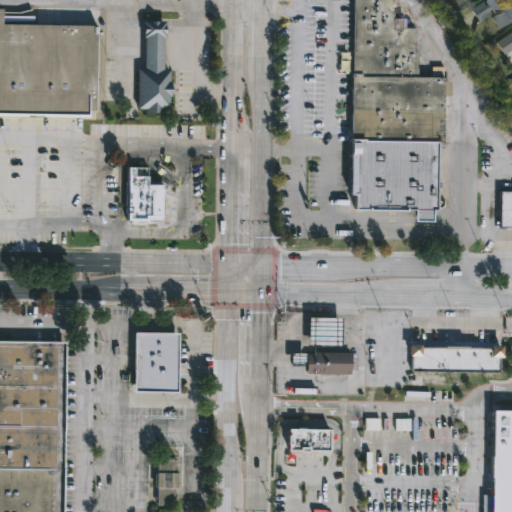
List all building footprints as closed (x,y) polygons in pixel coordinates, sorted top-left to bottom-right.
[(352,0),(351,76),(360,76),(360,79),(417,79),(418,36),(413,31),(405,31),(405,20),(393,20),(393,0),(352,0)] [(507,0),(511,7),(511,20),(499,28),(491,14),(478,22),(470,8),(483,0),(507,0)] [(0,118),(87,119),(87,112),(93,112),(94,28),(33,28),(33,24),(0,23),(0,118)] [(149,25),(148,72),(142,72),(141,111),(148,111),(148,115),(166,115),(166,112),(173,112),(174,73),(166,73),(167,25),(149,25)] [(495,42),(511,31),(511,64),(510,66),(495,42)] [(417,79),(360,79),(360,76),(351,76),(350,76),(349,142),(434,143),(442,143),(443,97),(450,97),(451,83),(443,83),(443,80),(417,79)] [(434,143),(349,142),(346,142),(345,197),(353,197),(352,211),(412,212),(412,223),(430,223),(430,213),(433,213),(434,143)] [(124,183),(127,183),(127,169),(148,169),(148,184),(163,184),(162,222),(127,222),(127,215),(124,215),(124,183)] [(511,194),(499,194),(499,229),(511,229),(511,194)] [(306,355),(339,355),(339,320),(306,320),(306,355)] [(133,335),(133,393),(176,394),(176,335),(133,335)] [(499,374),(412,373),(412,349),(417,349),(417,343),(499,344),(499,374)] [(0,511),(0,344),(62,345),(60,511),(0,511)] [(349,355),(339,355),(306,355),(306,375),(349,375),(349,355)] [(303,356),(289,356),(289,367),(303,367),(303,356)] [(477,511),(477,496),(489,495),(490,410),(511,410),(511,511),(477,511)] [(286,431),(330,432),(329,455),(285,454),(286,431)] [(157,476),(157,460),(175,460),(175,476),(177,476),(177,491),(175,491),(175,507),(157,507),(157,491),(154,491),(154,476),(157,476)]
